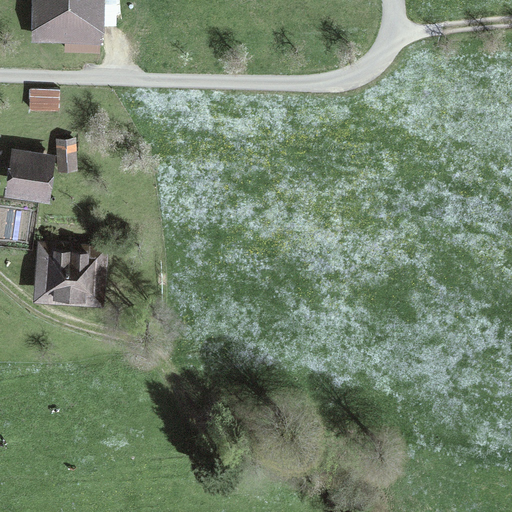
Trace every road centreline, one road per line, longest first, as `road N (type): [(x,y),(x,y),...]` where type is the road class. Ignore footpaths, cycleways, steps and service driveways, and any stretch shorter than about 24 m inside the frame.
road 1 (track): [(0,274),(66,321),(140,341),(210,430),(323,511)]
road 2 (track): [(511,21),(389,39)]
